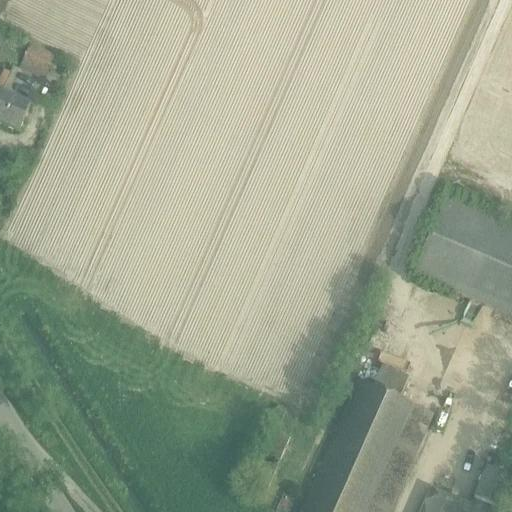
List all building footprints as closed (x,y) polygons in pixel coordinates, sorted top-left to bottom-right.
[(31,49),(21,71),(42,81),(52,60),(54,57),(36,49),(32,47),(31,49)] [(2,93),(0,97),(0,124),(20,132),(31,105),(2,93)] [(511,229),(447,201),(415,276),(511,318),(511,229)] [(390,511),(433,416),(400,401),(410,379),(383,367),(373,389),(358,383),(301,511),(390,511)] [(268,491),(268,490),(290,439),(267,430),(245,481),(268,491)] [(420,511),(499,511),(511,484),(511,483),(487,472),(471,508),(430,490),(420,511)]
